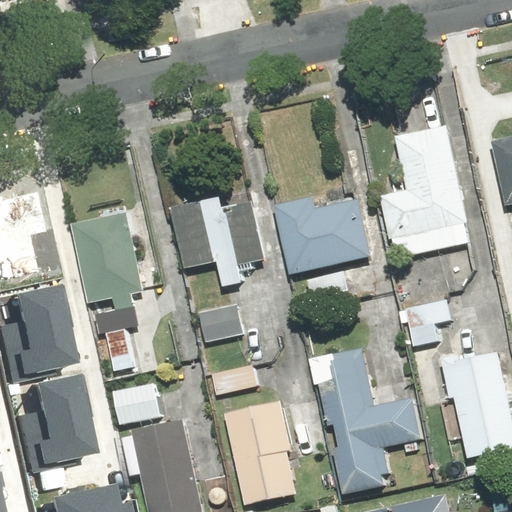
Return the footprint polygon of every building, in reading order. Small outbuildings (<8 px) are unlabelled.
[(448,128),(396,139),(408,193),(381,199),(395,262),(473,245),(448,128)] [(314,198),(275,207),(290,278),(374,259),(361,201),(317,211),(314,198)] [(47,223),(14,230),(8,200),(0,201),(0,285),(20,281),(48,275),(52,295),(74,290),(65,246),(52,249),(47,223)] [(222,200),(173,211),(186,271),(219,264),(225,290),(243,286),(239,269),(268,263),(255,204),(224,211),(222,200)] [(129,216),(74,227),(90,306),(115,301),(117,312),(99,315),(103,337),(109,336),(116,374),(134,370),(127,333),(139,330),(133,297),(146,295),(129,216)] [(319,301),(357,293),(353,275),(315,284),(319,301)] [(86,379),(67,294),(12,307),(31,391),(86,379)] [(455,298),(412,308),(418,334),(460,324),(455,298)] [(238,304),(200,312),(207,345),(245,337),(238,304)] [(363,350),(310,362),(316,388),(320,387),(329,429),(336,427),(341,449),(334,451),(344,498),(385,489),(383,479),(391,477),(385,450),(424,442),(415,400),(376,408),(363,350)] [(511,452),(511,411),(499,355),(464,363),(463,358),(440,363),(450,404),(456,402),(470,462),(511,452)] [(259,364),(217,374),(222,399),(265,388),(259,364)] [(156,385),(115,393),(122,428),(163,421),(156,385)] [(106,472),(86,388),(31,401),(50,485),(106,472)] [(284,404),(226,416),(246,507),(299,496),(290,454),(295,453),(284,404)] [(202,511),(185,422),(133,433),(148,511),(202,511)] [(449,511),(447,498),(379,511),(449,511)]
